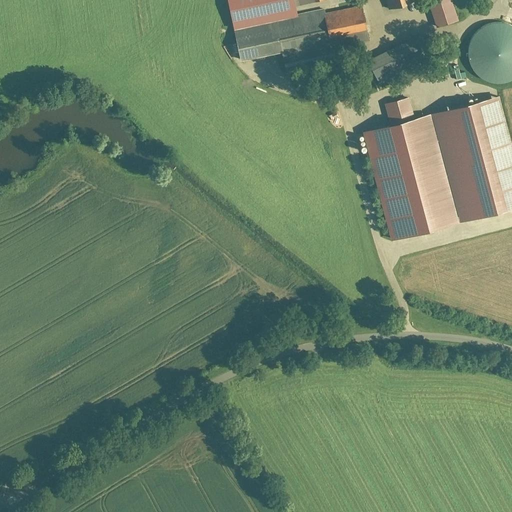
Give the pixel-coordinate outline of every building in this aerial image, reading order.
[(332,0),(331,0),(220,0),(227,29),(294,16),(292,8),(332,0)] [(447,0),(424,0),(433,24),(453,17),(447,0)] [(357,8),(231,32),(234,48),(237,61),(279,53),(283,75),(330,66),(325,39),(362,31),(357,8)] [(511,23),(476,25),(479,81),(511,79),(511,23)] [(363,59),(372,81),(432,56),(422,34),(363,59)] [(389,103),(394,124),(420,118),(414,96),(389,103)] [(395,238),(511,212),(511,117),(508,98),(371,128),(395,238)]
